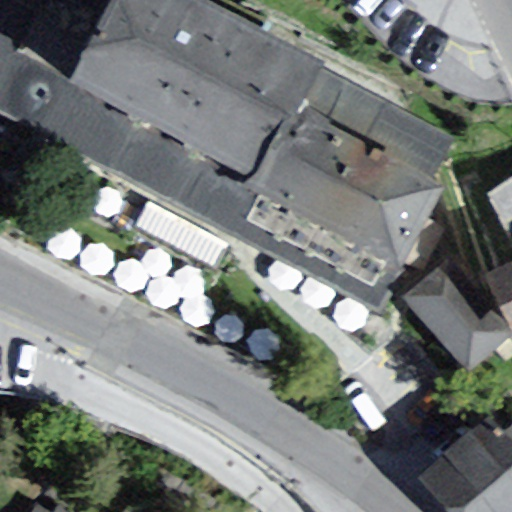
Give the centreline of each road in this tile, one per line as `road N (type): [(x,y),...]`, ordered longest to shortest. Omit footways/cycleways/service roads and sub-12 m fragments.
road 1 (tertiary): [(64,310),(288,431),(394,511)]
road 2 (residential): [(64,310),(53,380),(202,446),(283,511)]
